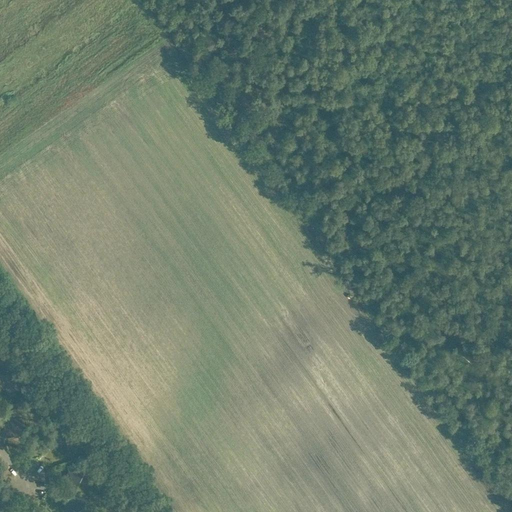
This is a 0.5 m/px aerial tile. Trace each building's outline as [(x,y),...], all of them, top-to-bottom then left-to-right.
[(18,371),(13,375),(12,389),(14,389),(18,386),(22,386),(27,382),(18,371)] [(12,389),(13,375),(12,376),(0,374),(0,384),(6,385),(9,389),(12,389)] [(46,405),(38,395),(33,399),(29,399),(24,403),(28,408),(41,409),(46,405)] [(21,431),(25,426),(14,419),(11,424),(6,425),(2,431),(8,434),(21,431)] [(64,452),(68,446),(64,431),(60,428),(52,441),(56,444),(57,447),(64,452)] [(74,481),(80,479),(86,465),(84,460),(70,465),(72,470),(71,473),(74,481)] [(67,502),(64,510),(70,511),(84,505),(85,500),(71,495),(69,500),(67,502)]
